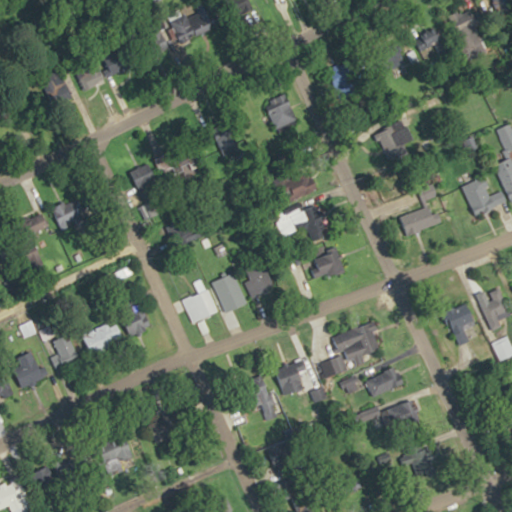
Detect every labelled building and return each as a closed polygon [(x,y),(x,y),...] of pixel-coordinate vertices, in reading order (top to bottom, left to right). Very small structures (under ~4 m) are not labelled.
[(156,159),(162,174),(175,168),(169,154),(156,159)] [(476,214),(511,197),(511,158),(495,166),(506,189),(494,195),(486,177),(464,187),(476,214)] [(91,216),(81,196),(52,211),(62,231),(91,216)] [(287,232),(312,223),(306,207),(282,216),(287,232)] [(50,227),(43,213),(25,223),(33,237),(50,227)] [(345,268),(337,250),(318,258),(325,276),(345,268)] [(248,277),(244,279),(252,298),(274,288),(263,262),(245,270),(248,277)] [(220,278),(230,309),(246,304),(236,273),(220,278)] [(219,312),(209,289),(183,301),(193,324),(219,312)] [(503,291),(494,294),(496,299),(483,303),(489,321),(511,314),(503,291)] [(151,327),(142,308),(123,317),(132,336),(151,327)] [(323,362),(328,375),(348,369),(345,360),(381,349),(372,322),(337,333),(344,355),(323,362)] [(54,343),(66,368),(83,360),(71,335),(54,343)] [(45,374),(33,351),(20,358),(32,381),(45,374)] [(367,380),(376,398),(403,385),(395,367),(367,380)] [(306,387),(302,373),(286,377),(290,391),(306,387)] [(0,400),(12,394),(4,379),(0,380),(0,400)] [(408,396),(380,405),(388,427),(416,418),(408,396)] [(173,426),(167,414),(152,422),(158,433),(173,426)] [(135,456),(131,442),(105,449),(109,463),(135,456)] [(434,476),(446,464),(433,451),(421,464),(434,476)] [(12,511),(31,503),(20,477),(0,485),(0,508),(9,505),(12,511)]
